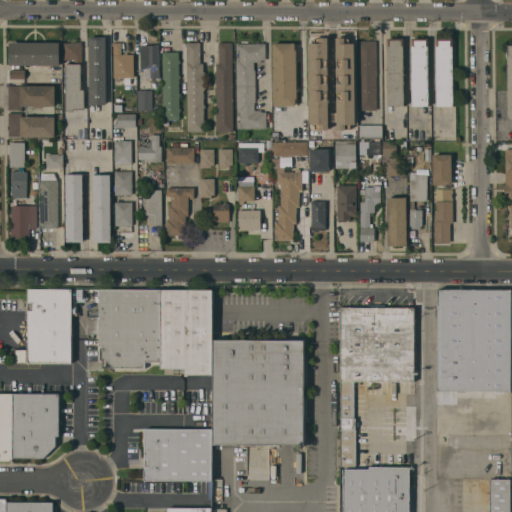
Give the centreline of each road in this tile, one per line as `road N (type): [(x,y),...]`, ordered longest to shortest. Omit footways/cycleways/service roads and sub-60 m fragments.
road 1 (residential): [(511,13),(0,9)]
road 2 (tertiary): [(511,273),(0,272)]
road 3 (residential): [(483,0),(488,273)]
